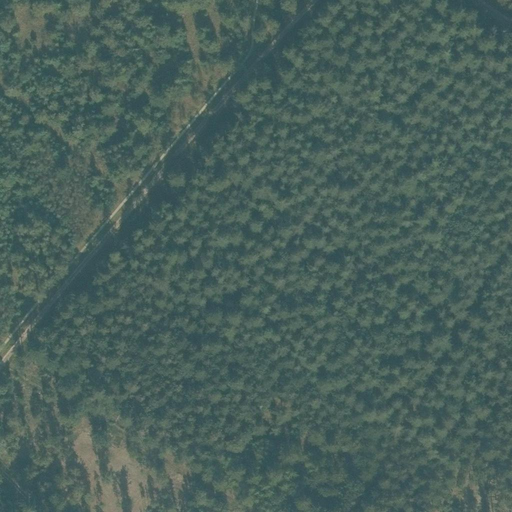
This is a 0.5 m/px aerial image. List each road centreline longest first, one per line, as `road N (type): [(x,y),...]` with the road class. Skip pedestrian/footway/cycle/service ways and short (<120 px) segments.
road 1 (track): [(0,371),(311,0)]
road 2 (track): [(354,511),(511,228)]
